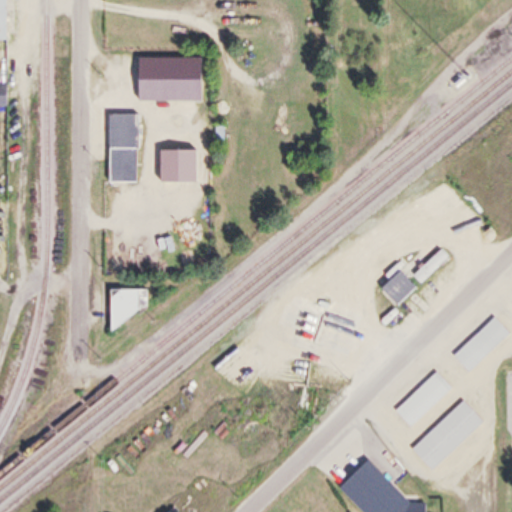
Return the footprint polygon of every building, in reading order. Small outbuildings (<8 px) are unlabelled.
[(0,0),(0,39),(14,40),(13,0),(0,0)] [(211,57),(142,57),(142,101),(211,101),(211,57)] [(0,107),(13,108),(13,84),(0,83),(0,107)] [(145,114),(114,114),(113,182),(144,182),(145,114)] [(204,150),(164,150),(164,181),(204,181),(204,150)] [(454,256),(445,247),(417,276),(426,284),(454,256)] [(388,288),(405,304),(423,286),(406,269),(388,288)] [(118,289),(118,316),(153,316),(153,289),(118,289)] [(342,310),(310,301),(297,346),(311,349),(312,344),(341,352),(350,320),(340,318),(342,310)] [(511,334),(511,332),(498,318),(458,356),(473,372),(511,334)] [(400,411),(416,428),(456,387),(440,371),(400,411)] [(415,449),(436,471),(488,422),(467,400),(415,449)]
